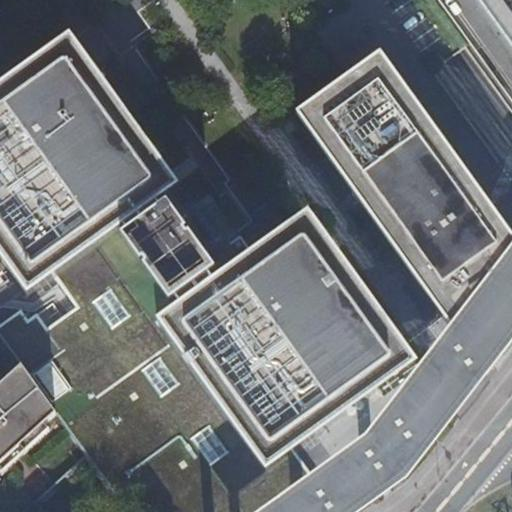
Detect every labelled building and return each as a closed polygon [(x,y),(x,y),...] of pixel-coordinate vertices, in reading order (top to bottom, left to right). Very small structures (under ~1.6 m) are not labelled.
[(511,0),(480,0),(511,43),(511,0)] [(96,35),(120,56),(143,29),(120,8),(96,35)] [(25,308),(0,325),(0,331),(24,364),(34,379),(58,413),(87,453),(82,459),(116,505),(125,506),(129,511),(285,511),(324,484),(299,450),(422,362),(313,210),(256,250),(224,274),(192,229),(185,233),(183,230),(189,225),(172,201),(166,206),(162,201),(184,185),(75,33),(0,87),(0,249),(32,294),(59,275),(80,305),(52,326),(41,311),(32,317),(25,308)] [(511,229),(385,52),(301,113),(459,335),(511,266),(511,229)] [(224,205),(192,229),(224,274),(256,250),(224,205)] [(511,266),(459,335),(368,452),(324,484),(285,511),(381,511),(402,496),(511,354),(511,266)] [(0,462),(2,460),(4,462),(58,413),(34,379),(24,364),(0,386),(0,462)] [(129,511),(125,506),(116,505),(38,498),(23,511),(129,511)]
